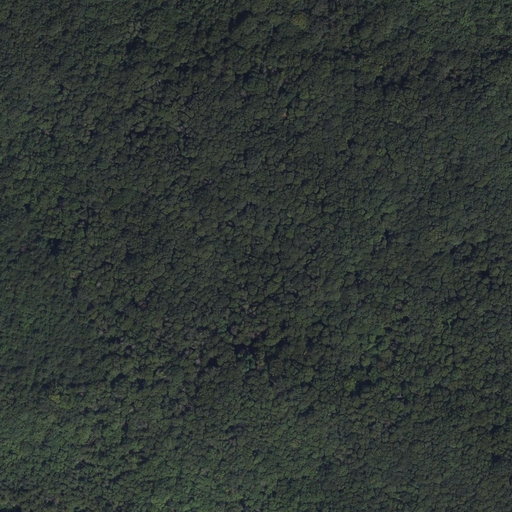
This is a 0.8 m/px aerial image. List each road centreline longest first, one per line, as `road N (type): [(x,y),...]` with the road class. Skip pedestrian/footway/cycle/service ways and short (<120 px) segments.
road 1 (track): [(0,63),(511,53)]
road 2 (track): [(139,379),(0,137)]
